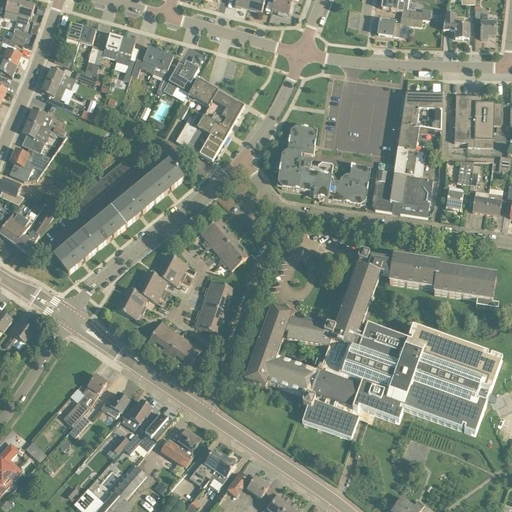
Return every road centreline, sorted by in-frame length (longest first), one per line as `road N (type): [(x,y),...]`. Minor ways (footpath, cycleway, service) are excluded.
road 1 (residential): [(281,206),(511,244)]
road 2 (residential): [(302,54),(509,69)]
road 3 (tertiary): [(346,511),(205,412)]
road 4 (residential): [(167,229),(199,270),(179,324),(229,350)]
road 5 (tertiary): [(205,412),(69,320)]
road 6 (residential): [(0,151),(58,0)]
road 7 (residential): [(229,350),(281,206)]
road 8 (residential): [(168,17),(302,54)]
road 9 (residential): [(69,320),(95,285),(167,229)]
road 10 (residential): [(0,421),(69,320)]
